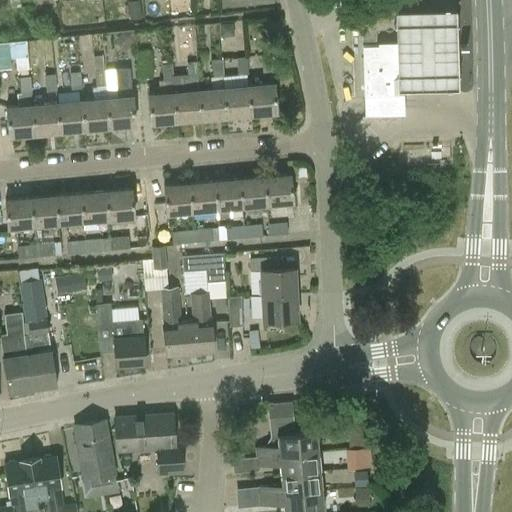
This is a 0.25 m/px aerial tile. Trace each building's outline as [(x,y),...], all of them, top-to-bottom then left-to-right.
[(140,0),(127,2),(128,20),(142,18),(140,0)] [(456,12),(395,14),(396,42),(397,75),(393,75),(394,94),(403,94),(458,92),(456,12)] [(375,29),(361,29),(361,41),(375,41),(375,29)] [(0,42),(0,68),(11,68),(10,59),(28,57),(26,40),(0,42)] [(396,42),(377,43),(377,45),(362,46),(364,115),(403,114),(403,94),(394,94),(393,75),(397,75),(396,42)] [(136,52),(138,79),(152,79),(150,51),(136,52)] [(92,100),(81,101),(84,129),(110,127),(106,86),(105,69),(103,69),(102,55),(92,56),(95,86),(91,86),(92,100)] [(261,56),(262,72),(262,73),(272,72),(271,55),(261,56)] [(234,74),(236,86),(223,87),(226,116),(250,114),(248,85),(247,74),(248,73),(247,56),(236,57),(237,73),(234,74)] [(210,76),(211,88),(199,90),(202,118),(226,116),(223,87),(222,76),(224,76),(222,58),(210,59),(212,76),(210,76)] [(183,78),(184,91),(175,92),(177,120),(202,118),(199,90),(196,61),(186,62),(187,77),(183,78)] [(157,80),(158,93),(147,94),(150,123),(177,120),(175,92),(172,63),(161,64),(162,79),(157,80)] [(134,125),(132,96),(129,67),(114,68),(115,85),(106,86),(110,127),(134,125)] [(79,71),(69,72),(70,87),(70,89),(81,88),(79,71)] [(44,74),(45,90),(56,89),(55,73),(44,74)] [(16,93),(17,106),(6,107),(9,136),(35,133),(33,105),(30,78),(29,75),(20,76),(21,93),(16,93)] [(261,84),(248,85),(250,114),(276,111),(273,83),(261,84)] [(84,129),(81,101),(57,103),(60,131),(84,129)] [(43,104),(33,105),(35,133),(60,131),(57,103),(43,104)] [(290,173),(264,175),(267,204),(292,202),(290,173)] [(242,206),(267,204),(264,175),(239,178),(242,206)] [(232,218),(231,207),(242,206),(239,178),(213,180),(216,209),(217,219),(232,218)] [(192,211),(216,209),(213,180),(189,182),(192,211)] [(166,213),(192,211),(189,182),(163,185),(166,213)] [(121,226),(120,218),(133,216),(131,188),(105,190),(108,219),(108,227),(121,226)] [(98,229),(97,220),(108,219),(105,190),(79,193),(82,221),(83,230),(98,229)] [(58,223),(82,221),(79,193),(56,195),(58,223)] [(34,226),(58,223),(56,195),(31,197),(34,226)] [(8,228),(34,226),(31,197),(5,199),(8,228)] [(286,222),(268,223),(269,236),(287,234),(286,222)] [(262,224),(243,225),(245,238),(263,236),(262,224)] [(225,225),(218,226),(218,227),(219,240),(245,238),(243,225),(225,227),(225,225)] [(218,227),(193,230),(196,256),(221,253),(219,240),(218,227)] [(180,244),(181,257),(196,256),(193,230),(171,231),(172,245),(180,244)] [(128,235),(110,237),(111,250),(137,248),(136,235),(128,236),(128,235)] [(103,237),(85,239),(86,253),(111,250),(110,237),(109,237),(103,238),(103,237)] [(34,240),(34,244),(35,257),(62,255),(61,241),(51,242),(51,239),(34,240)] [(67,254),(86,253),(85,239),(66,241),(67,254)] [(17,258),(35,257),(34,244),(17,245),(17,258)] [(165,245),(150,246),(152,259),(152,269),(166,268),(167,268),(165,245)] [(209,318),(206,291),(206,283),(225,281),(223,253),(221,253),(196,256),(181,257),(184,294),(190,294),(192,319),(186,320),(189,354),(212,351),(209,318)] [(260,269),(262,295),(295,293),(293,267),(278,268),(277,256),(247,258),(248,269),(260,269)] [(18,270),(19,281),(26,320),(23,321),(34,388),(57,384),(47,330),(48,330),(39,278),(38,268),(18,270)] [(55,290),(83,289),(82,273),(55,274),(55,290)] [(177,287),(160,288),(163,322),(165,356),(189,354),(186,320),(180,320),(177,287)] [(296,318),(295,293),(262,295),(263,320),(296,318)] [(242,325),(241,295),(227,296),(229,326),(242,325)] [(114,350),(115,366),(145,363),(143,336),(141,319),(112,322),(110,303),(96,304),(100,351),(114,350)] [(22,311),(5,314),(8,334),(0,335),(4,358),(3,358),(8,392),(34,388),(23,321),(22,311)] [(181,442),(174,443),(172,413),(113,417),(115,450),(155,447),(157,474),(183,472),(181,442)] [(104,419),(73,425),(84,486),(115,481),(104,419)] [(268,421),(270,445),(254,447),(254,457),(318,451),(316,431),(294,433),(293,419),(268,421)] [(366,444),(364,419),(347,420),(349,445),(366,444)] [(346,468),(371,466),(370,447),(345,449),(346,468)] [(279,464),(279,474),(319,470),(318,451),(254,457),(255,466),(279,464)] [(62,503),(60,486),(54,455),(39,458),(39,456),(29,458),(36,498),(45,496),(48,511),(44,511),(77,511),(76,501),(62,503)] [(22,511),(38,509),(36,498),(29,458),(18,460),(19,461),(3,464),(10,505),(0,506),(0,511),(22,511)] [(257,486),(258,496),(321,490),(319,470),(279,474),(280,484),(257,486)] [(303,511),(323,510),(321,490),(258,496),(259,506),(282,504),(282,511),(303,511)]
